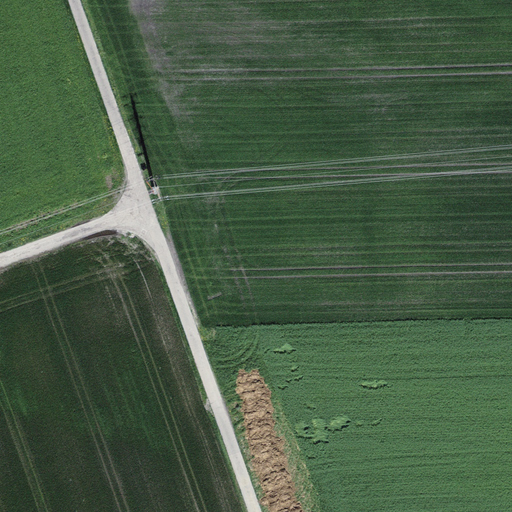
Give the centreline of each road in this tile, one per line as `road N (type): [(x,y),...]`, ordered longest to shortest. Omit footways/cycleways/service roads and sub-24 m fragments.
road 1 (track): [(253,511),(73,0)]
road 2 (track): [(146,208),(0,260)]
